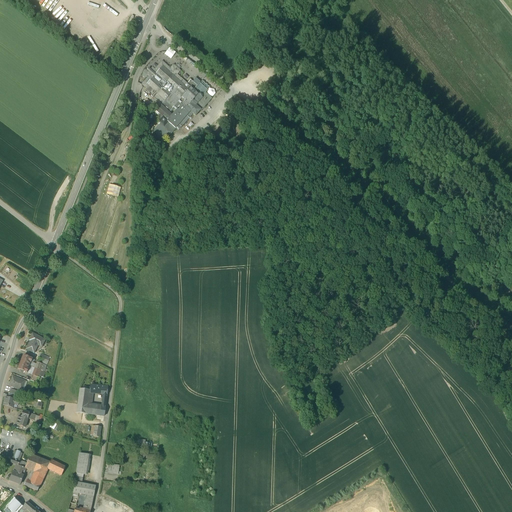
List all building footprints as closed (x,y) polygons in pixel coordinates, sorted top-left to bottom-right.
[(175,52),(169,48),(164,54),(171,59),(175,52)] [(180,70),(174,65),(170,68),(162,61),(155,70),(152,67),(147,74),(149,76),(142,84),(152,93),(150,95),(152,97),(154,95),(162,102),(167,107),(169,105),(171,102),(174,105),(177,102),(184,108),(180,112),(176,109),(171,114),(168,112),(160,104),(157,102),(153,107),(154,108),(165,117),(167,120),(167,121),(175,128),(176,126),(179,128),(193,113),(191,110),(202,98),(201,97),(193,89),(186,83),(176,74),(180,70)] [(197,85),(190,79),(186,83),(193,89),(197,85)] [(205,93),(201,97),(202,98),(191,110),(193,113),(196,115),(211,98),(205,93)] [(169,105),(167,107),(162,102),(160,104),(168,112),(172,107),(169,105)] [(184,108),(177,102),(174,105),(171,102),(169,105),(172,107),(173,106),(176,109),(180,112),(184,108)] [(165,117),(154,108),(152,111),(160,118),(162,120),(165,117)] [(165,117),(162,120),(160,118),(159,120),(160,121),(160,122),(158,125),(159,127),(158,128),(160,130),(157,133),(164,140),(167,136),(163,132),(169,127),(165,123),(167,121),(167,120),(165,117)] [(175,128),(167,121),(165,123),(169,127),(163,132),(167,136),(175,128)] [(44,340),(32,334),(29,341),(30,342),(26,350),(33,353),(35,349),(34,348),(37,343),(42,345),(44,340)] [(32,359),(23,356),(21,363),(28,366),(30,362),(31,363),(31,362),(32,359)] [(28,366),(21,363),(18,369),(27,373),(28,370),(27,369),(28,366)] [(35,368),(28,366),(27,369),(28,370),(27,373),(32,375),(35,368)] [(43,372),(39,370),(36,377),(39,378),(38,381),(41,382),(42,377),(44,372),(43,372)] [(18,379),(13,377),(9,386),(21,391),(24,383),(17,381),(18,379)] [(107,387),(95,386),(94,393),(104,394),(107,394),(107,387)] [(84,390),(80,389),(77,413),(86,414),(87,405),(88,393),(89,390),(84,390)] [(14,400),(5,397),(3,405),(12,408),(13,404),(14,400)] [(102,407),(87,405),(86,414),(104,417),(105,407),(102,407)] [(22,417),(19,416),(16,424),(25,427),(28,419),(29,414),(30,413),(23,412),(22,417)] [(101,427),(92,426),(90,436),(99,438),(101,427)] [(16,452),(14,451),(12,455),(8,453),(9,451),(6,450),(4,456),(19,461),(22,454),(16,452)] [(89,455),(80,453),(76,473),(83,474),(86,475),(89,455)] [(4,456),(4,455),(2,461),(6,462),(7,461),(18,465),(19,461),(4,456)] [(37,458),(31,455),(25,468),(26,469),(31,471),(37,458)] [(50,463),(37,458),(31,471),(34,473),(44,476),(47,469),(50,463)] [(66,467),(52,460),(50,463),(47,469),(61,476),(66,467)] [(25,468),(17,465),(16,468),(15,468),(13,472),(23,476),(26,469),(25,468)] [(119,466),(108,465),(107,473),(118,474),(119,466)] [(13,472),(10,481),(20,485),(23,476),(13,472)] [(44,476),(34,473),(30,483),(29,483),(28,488),(37,491),(44,476)] [(96,487),(87,485),(81,484),(75,483),(73,493),(78,494),(86,495),(94,497),(96,487)] [(78,494),(73,493),(73,494),(70,503),(76,504),(78,494)] [(94,497),(86,495),(83,507),(85,508),(85,510),(90,511),(92,507),(94,497)] [(17,501),(14,498),(12,501),(8,506),(10,507),(8,509),(11,511),(14,511),(20,505),(17,503),(16,502),(17,501)] [(20,505),(14,511),(18,511),(23,507),(18,502),(17,503),(20,505)]
